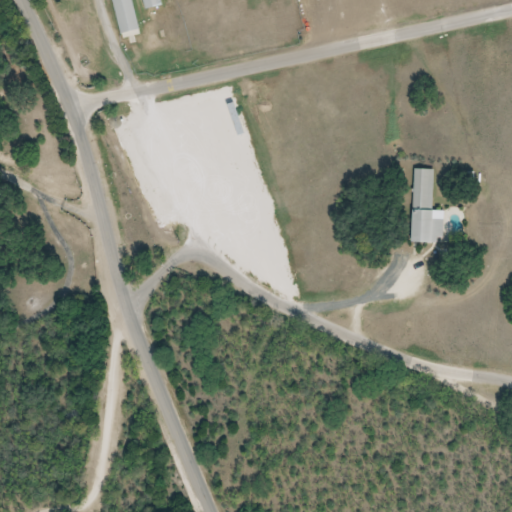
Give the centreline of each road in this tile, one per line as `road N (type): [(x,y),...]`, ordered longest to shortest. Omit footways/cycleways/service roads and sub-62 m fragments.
road 1 (tertiary): [(220,511),(141,318),(85,122),(31,0)]
road 2 (residential): [(511,382),(450,373),(326,330),(228,272),(198,233),(138,92)]
road 3 (residential): [(511,9),(78,105)]
